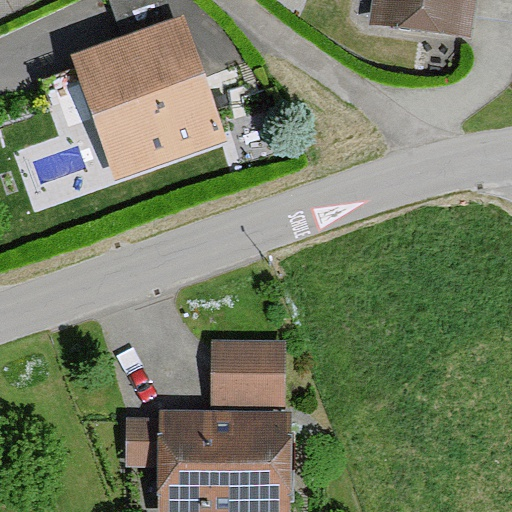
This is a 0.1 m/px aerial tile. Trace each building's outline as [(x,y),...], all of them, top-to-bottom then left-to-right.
[(166,15),(160,0),(118,0),(104,5),(114,33),(166,15)] [(505,0),(376,0),(372,34),(471,48),(478,0),(495,0),(505,1),(505,0)] [(228,157),(188,34),(76,69),(115,193),(228,157)] [(287,403),(285,350),(211,352),(213,418),(280,416),(279,403),(287,403)] [(290,511),(293,426),(162,422),(162,429),(130,428),(128,483),(160,484),(158,511),(290,511)]
